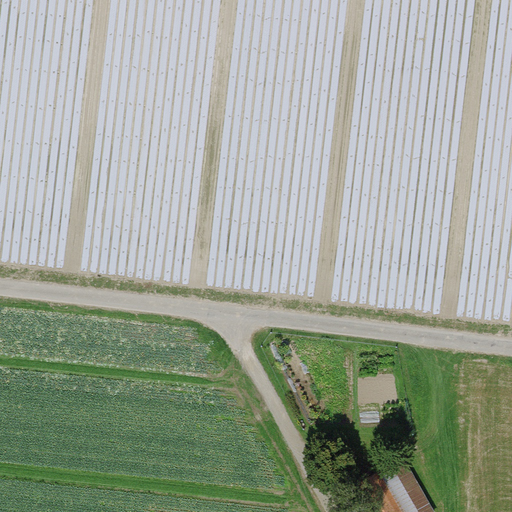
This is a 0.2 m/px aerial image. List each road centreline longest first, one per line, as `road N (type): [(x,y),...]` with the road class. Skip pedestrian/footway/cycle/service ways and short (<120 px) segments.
road 1 (unclassified): [(0,290),(511,349)]
road 2 (track): [(224,313),(334,511)]
